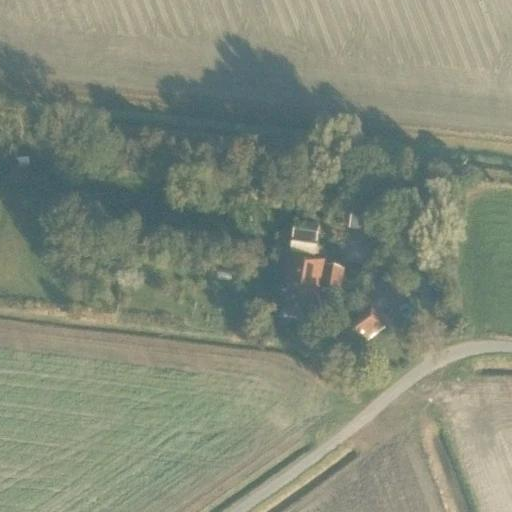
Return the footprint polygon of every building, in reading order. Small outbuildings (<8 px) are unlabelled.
[(382,213),(353,208),(349,231),(378,236),(382,213)] [(295,223),(292,243),(316,247),(320,227),(295,223)] [(293,244),(287,274),(283,294),(288,295),(284,319),(313,324),(319,293),(339,297),(344,273),(324,269),(325,264),(315,262),(317,248),(293,244)] [(386,298),(381,290),(364,302),(371,310),(386,298)] [(332,339),(345,358),(385,328),(372,310),(332,339)]
